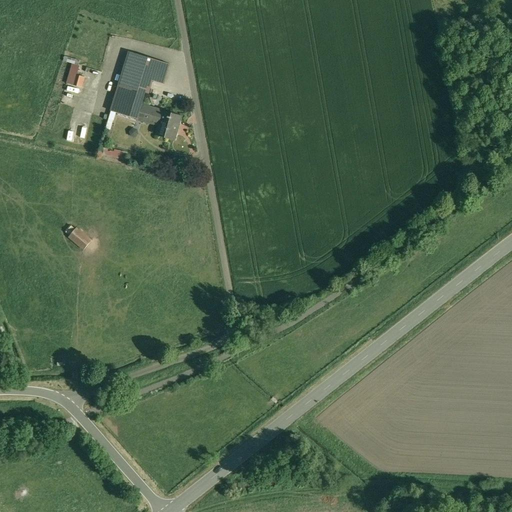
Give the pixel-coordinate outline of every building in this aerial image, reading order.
[(170,64),(129,52),(112,111),(137,119),(139,112),(141,105),(145,92),(149,93),(153,81),(164,84),(170,64)] [(85,77),(76,75),(73,85),(82,88),(84,83),(84,82),(85,77)] [(181,116),(164,111),(164,112),(141,105),(139,112),(162,119),(157,135),(174,140),(181,116)] [(127,153),(109,148),(108,155),(125,159),(127,153)] [(70,236),(86,251),(95,241),(79,226),(70,236)]
